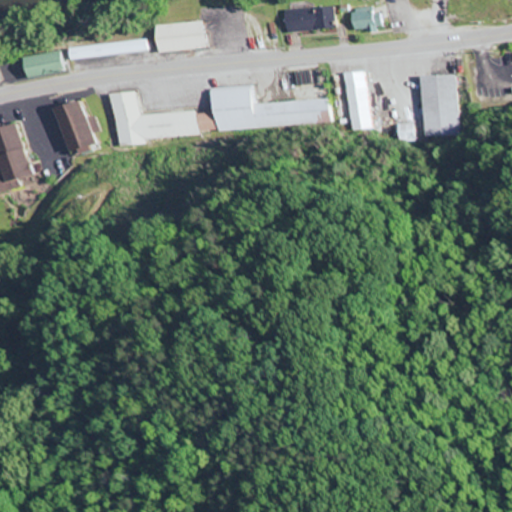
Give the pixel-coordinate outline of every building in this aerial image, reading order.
[(290,11),(291,34),(339,32),(338,9),(290,11)] [(377,16),(377,9),(357,10),(357,32),(385,31),(385,15),(377,16)] [(161,27),(162,54),(211,52),(209,25),(161,27)] [(75,49),(76,61),(155,54),(154,42),(75,49)] [(30,79),(68,76),(66,54),(28,58),(30,79)] [(366,73),(346,74),(349,132),(369,131),(366,73)] [(421,138),(460,137),(459,77),(420,78),(421,138)] [(328,124),(326,101),(256,106),(255,88),(211,92),(213,115),(196,116),(196,113),(141,117),(139,94),(113,96),(116,148),(144,146),(144,140),(216,135),(216,133),(328,124)] [(67,157),(86,152),(85,148),(94,146),(91,135),(99,133),(95,118),(86,120),(81,103),(55,110),(67,157)] [(413,142),(412,125),(392,126),(393,143),(413,142)] [(0,194),(20,190),(18,181),(30,178),(18,126),(0,129),(0,173),(1,177),(0,176),(0,194)]
